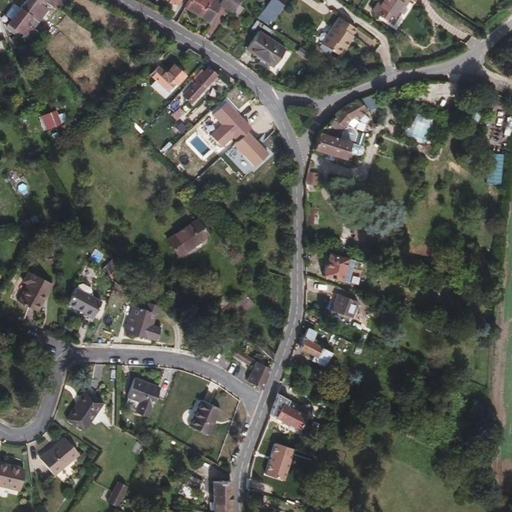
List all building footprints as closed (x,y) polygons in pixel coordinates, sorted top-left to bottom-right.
[(46,1),(47,0),(25,0),(20,8),(32,16),(34,13),(42,2),(45,3),(46,1)] [(64,12),(73,0),(57,0),(53,5),(64,12)] [(218,5),(220,3),(215,0),(188,0),(184,8),(209,21),(218,5)] [(242,7),(231,0),(221,0),(220,3),(218,5),(235,16),(242,7)] [(268,0),(256,18),(269,26),(283,5),(275,0),(268,0)] [(392,21),(406,0),(379,0),(373,9),(392,21)] [(12,20),(20,8),(14,3),(6,15),(12,20)] [(27,23),(32,16),(20,8),(12,20),(9,23),(19,30),(24,35),(32,26),(27,23)] [(32,27),(40,18),(34,13),(32,16),(27,23),(32,26),(32,27)] [(346,49),(355,36),(353,35),(357,29),(339,18),(322,43),(339,56),(344,48),(346,49)] [(19,30),(9,23),(7,27),(17,34),(19,30)] [(273,67),(285,49),(259,31),(247,49),(273,67)] [(176,83),(184,74),(174,64),(182,57),(174,49),(164,58),(172,67),(165,74),(157,66),(149,74),(164,88),(166,90),(171,84),(174,82),(176,83)] [(193,98),(214,74),(207,68),(203,72),(199,69),(189,80),(192,84),(186,92),(193,98)] [(167,95),(174,87),(171,84),(166,90),(164,88),(162,90),(167,95)] [(173,106),(182,96),(178,92),(169,102),(173,106)] [(363,112),(354,100),(343,109),(351,118),(355,123),(363,112)] [(182,115),(173,106),(169,102),(166,106),(178,118),(182,115)] [(334,140),(351,118),(343,109),(338,113),(317,136),(310,152),(343,162),(349,144),(335,141),(334,140)] [(209,125),(217,119),(213,114),(205,120),(209,125)] [(311,187),(315,171),(307,169),(304,184),(303,186),(311,187)] [(182,253),(210,230),(201,221),(197,215),(169,237),(182,253)] [(341,284),(346,262),(328,257),(322,279),(341,284)] [(347,285),(353,264),(346,262),(341,284),(347,285)] [(36,309),(51,281),(32,271),(17,299),(36,309)] [(91,292),(90,288),(82,283),(78,284),(76,288),(89,295),(91,292)] [(91,319),(101,301),(89,295),(76,288),(75,287),(66,304),(85,314),(84,315),(91,319)] [(232,324),(255,305),(244,292),(221,310),(232,324)] [(350,321),(357,304),(336,297),(330,314),(350,321)] [(152,326),(156,314),(159,315),(161,307),(146,302),(144,309),(134,306),(125,332),(148,339),(148,338),(156,340),(160,328),(152,326)] [(317,326),(319,321),(304,314),(304,323),(315,328),(317,326)] [(333,333),(317,326),(315,328),(331,336),(333,333)] [(323,369),(330,355),(324,352),(319,349),(312,346),(313,343),(312,342),(315,336),(307,333),(302,342),(299,352),(312,358),(310,362),(323,369)] [(231,349),(228,355),(244,365),(248,359),(231,349)] [(261,389),(269,368),(257,362),(247,381),(261,389)] [(153,407),(160,389),(134,380),(127,398),(140,403),(136,414),(148,418),(152,407),(153,407)] [(83,431),(103,403),(86,392),(77,404),(76,403),(65,418),(83,431)] [(297,433),(308,415),(299,410),(296,415),(287,410),(290,404),(278,397),(270,418),(297,433)] [(208,436),(220,410),(201,401),(189,427),(208,436)] [(327,436),(330,428),(319,422),(315,430),(327,436)] [(54,475),(78,454),(63,437),(39,459),(54,475)] [(0,486),(19,490),(23,470),(0,464),(0,486)] [(197,492),(203,482),(189,474),(183,485),(197,492)] [(230,511),(230,481),(212,481),(214,511),(230,511)] [(105,502),(116,508),(127,488),(116,482),(105,502)]
